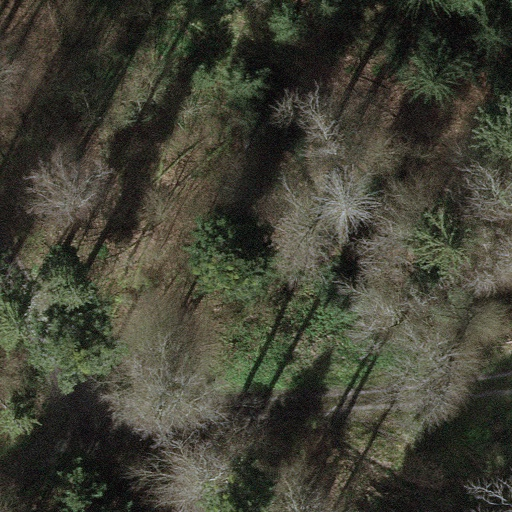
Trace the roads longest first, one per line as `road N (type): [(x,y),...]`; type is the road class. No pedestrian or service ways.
road 1 (track): [(511,381),(264,394),(116,422)]
road 2 (track): [(116,422),(73,381),(0,260)]
road 3 (track): [(116,422),(0,469)]
